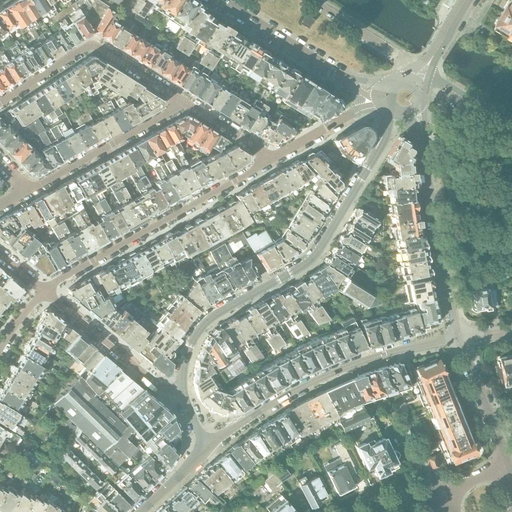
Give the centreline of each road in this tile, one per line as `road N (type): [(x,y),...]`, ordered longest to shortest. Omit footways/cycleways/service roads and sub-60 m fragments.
road 1 (residential): [(393,113),(381,148),(315,254),(202,325),(186,350),(179,392)]
road 2 (residential): [(206,446),(339,369),(453,333)]
road 3 (residential): [(43,292),(274,160)]
road 4 (residential): [(453,333),(413,110)]
road 5 (residential): [(180,99),(92,43),(0,103)]
road 6 (residential): [(384,95),(218,0)]
road 7 (residential): [(28,191),(180,99)]
road 8 (residential): [(43,292),(160,386),(179,392)]
road 9 (residential): [(506,465),(453,333)]
road 10 (residential): [(274,160),(357,111),(386,104)]
